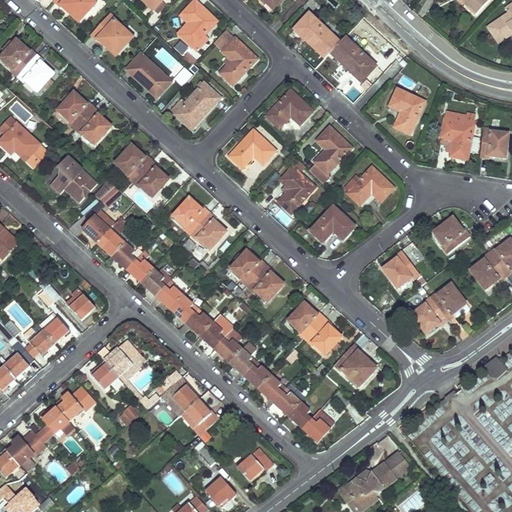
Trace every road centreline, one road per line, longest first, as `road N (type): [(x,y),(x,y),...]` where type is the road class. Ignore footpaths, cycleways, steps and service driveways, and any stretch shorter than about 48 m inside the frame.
road 1 (residential): [(317,473),(132,306)]
road 2 (residential): [(192,159),(16,0)]
road 3 (residential): [(289,59),(426,192)]
road 4 (residential): [(327,281),(192,159)]
road 5 (residential): [(132,306),(0,184)]
road 6 (residential): [(0,423),(132,306)]
road 7 (tertiary): [(373,0),(451,68),(511,90)]
road 8 (residential): [(192,159),(289,59)]
road 9 (residential): [(426,192),(423,206),(327,281)]
